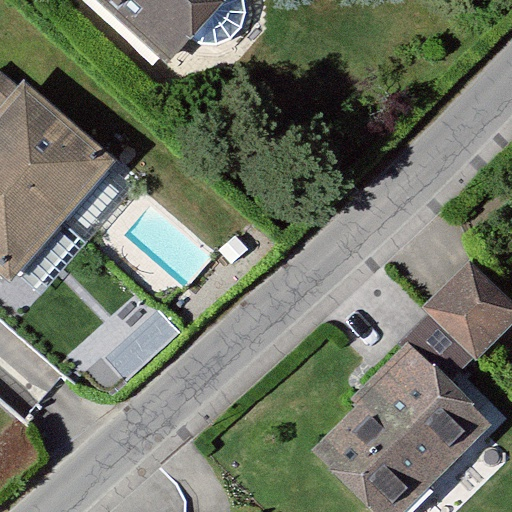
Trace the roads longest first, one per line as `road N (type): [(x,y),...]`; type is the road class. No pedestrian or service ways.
road 1 (residential): [(57,511),(511,87)]
road 2 (unknown): [(106,467),(0,377)]
